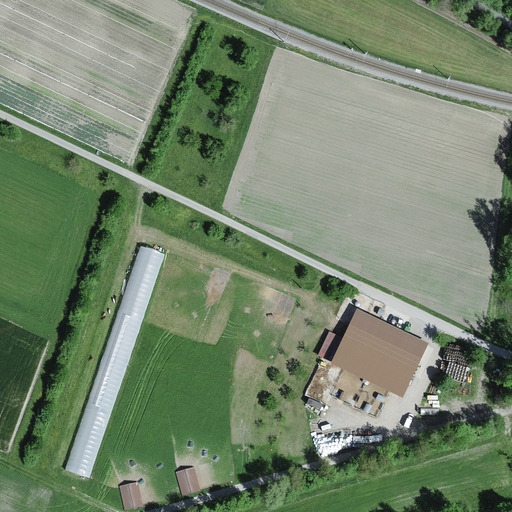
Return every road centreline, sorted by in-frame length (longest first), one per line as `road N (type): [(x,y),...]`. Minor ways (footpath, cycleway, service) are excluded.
road 1 (track): [(511,357),(0,113)]
road 2 (track): [(164,511),(511,409)]
